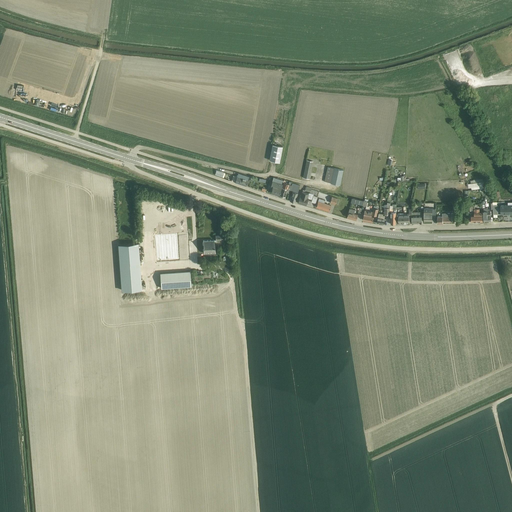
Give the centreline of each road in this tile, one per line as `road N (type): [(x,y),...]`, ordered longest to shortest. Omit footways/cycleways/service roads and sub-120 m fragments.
road 1 (unclassified): [(191,192),(364,245),(511,247)]
road 2 (primary): [(417,236),(327,222),(201,182)]
road 3 (unclassified): [(131,159),(137,149),(151,149),(266,176)]
road 4 (primary): [(131,159),(0,117)]
